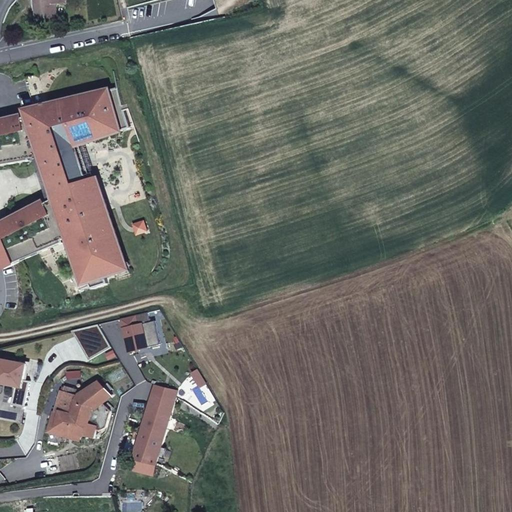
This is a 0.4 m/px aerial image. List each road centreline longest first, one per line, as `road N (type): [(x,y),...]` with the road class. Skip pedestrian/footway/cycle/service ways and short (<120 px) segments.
road 1 (track): [(0,337),(150,300),(205,319),(382,265),(486,222)]
road 2 (residential): [(0,58),(129,27)]
